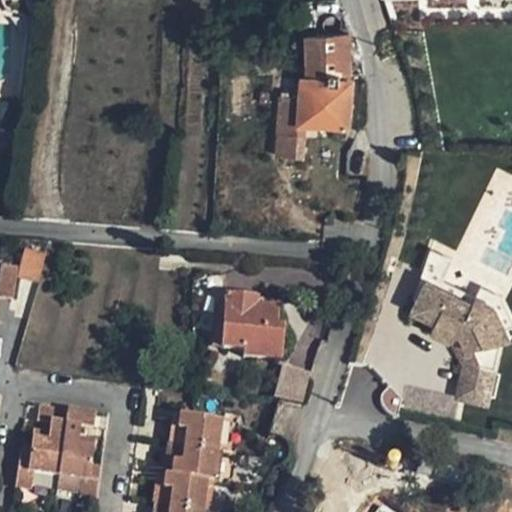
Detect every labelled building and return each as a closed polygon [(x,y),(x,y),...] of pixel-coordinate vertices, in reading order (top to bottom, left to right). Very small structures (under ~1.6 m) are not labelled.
[(345,71),(346,38),(309,37),(306,70),(345,71)] [(344,86),(302,81),(302,83),(301,94),(282,92),(277,158),(302,160),(305,120),(341,123),(344,86)] [(282,92),(301,94),(302,83),(283,81),(282,92)] [(444,277),(452,259),(430,249),(413,298),(417,300),(427,280),(439,286),(444,277)] [(25,250),(18,278),(40,283),(46,254),(25,250)] [(473,302),(477,293),(444,277),(439,286),(473,302)] [(417,300),(413,310),(436,321),(431,330),(451,339),(460,332),(467,347),(457,396),(487,403),(502,339),(511,335),(507,325),(496,302),(477,293),(473,302),(439,286),(427,280),(417,300)] [(482,283),(477,293),(496,302),(504,294),(482,283)] [(496,302),(507,325),(511,322),(511,310),(504,294),(496,302)] [(217,303),(209,349),(237,352),(235,365),(272,369),(275,329),(267,328),(269,313),(238,313),(239,305),(217,303)] [(303,401),(309,370),(282,365),(276,396),(303,401)] [(33,477),(52,480),(60,409),(33,407),(32,422),(44,423),(42,436),(25,435),(23,460),(14,459),(11,488),(31,491),(33,477)] [(60,409),(52,480),(79,483),(77,497),(92,498),(96,468),(87,468),(90,442),(72,440),(74,427),(86,429),(88,411),(60,409)] [(166,411),(162,444),(211,451),(215,417),(166,411)] [(162,444),(158,475),(202,482),(207,482),(211,451),(162,444)] [(152,474),(148,502),(198,509),(202,482),(158,475),(152,474)] [(371,511),(374,508),(353,499),(347,511),(371,511)] [(148,502),(146,511),(197,511),(198,509),(148,502)]
